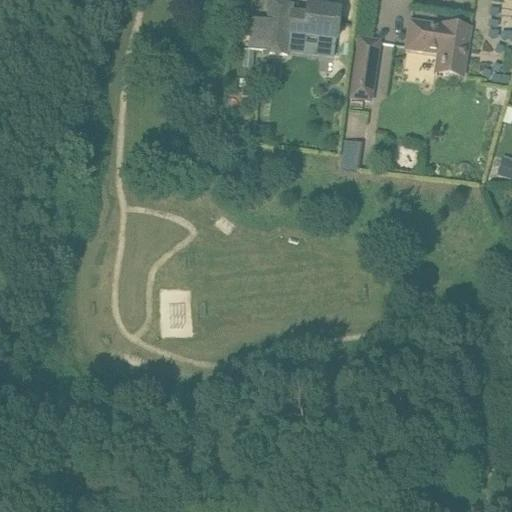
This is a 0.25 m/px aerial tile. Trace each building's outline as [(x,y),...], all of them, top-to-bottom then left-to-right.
[(249,46),(249,51),(254,52),(262,53),(287,56),(290,35),(336,41),(338,31),(340,11),(307,7),(306,17),(293,16),(291,15),(292,6),(268,3),(266,21),(266,22),(252,20),(249,46)] [(463,79),(467,49),(470,29),(443,25),(442,27),(410,22),(407,42),(406,50),(438,55),(435,75),(463,79)] [(359,40),(350,100),(370,103),(379,43),(359,40)] [(342,63),(334,55),(325,58),(323,68),(330,74),(339,71),(342,63)] [(341,169),(360,171),(363,145),(344,142),(341,169)] [(511,160),(502,158),(497,176),(511,181),(511,160)]
